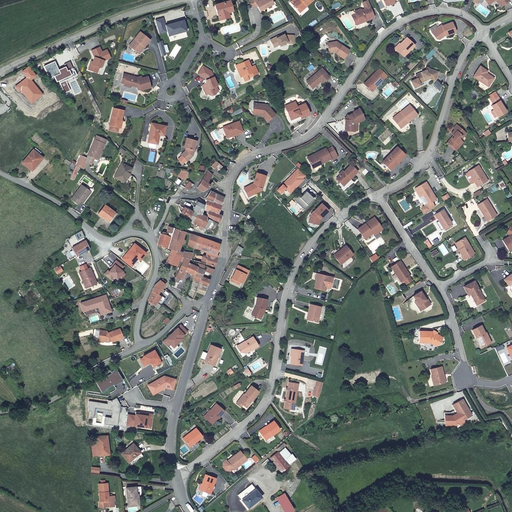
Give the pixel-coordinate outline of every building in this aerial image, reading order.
[(255,5),(258,11),(272,4),(269,0),(253,0),(252,0),(249,0),(248,1),(251,8),(255,5)] [(298,0),(293,5),(299,13),(314,0),(313,0),(298,0)] [(356,17),(352,19),(354,24),(357,25),(373,18),(374,15),(367,0),(366,0),(362,2),(365,9),(366,11),(363,12),(362,10),(361,9),(354,12),(355,14),(356,17)] [(223,14),(227,13),(231,12),(228,1),(213,5),(217,21),(224,19),(223,14)] [(162,18),(154,20),(157,30),(160,29),(161,33),(166,32),(167,36),(185,31),(182,20),(164,25),(162,18)] [(441,25),(432,33),(436,40),(439,40),(442,38),(443,36),(445,35),(446,36),(456,32),(452,23),(442,27),(441,25)] [(142,46),(143,47),(149,40),(138,32),(133,39),(128,45),(137,52),(142,46)] [(279,47),(286,43),(286,44),(292,44),(292,36),(283,35),(283,34),(275,38),(274,38),(269,40),(272,48),(278,45),(279,47)] [(408,37),(396,49),(404,57),(415,45),(408,37)] [(161,41),(156,42),(160,56),(165,55),(161,41)] [(334,52),(343,58),(349,50),(337,41),(327,43),(328,51),(331,52),(334,52)] [(89,64),(87,69),(92,71),(94,70),(95,66),(98,67),(100,66),(102,60),(109,58),(106,50),(101,52),(98,47),(90,50),(93,57),(92,61),(91,64),(89,64)] [(241,77),(251,73),(252,76),(257,74),(253,65),(250,67),(248,62),(247,60),(235,66),(237,72),(239,71),(241,77)] [(53,61),(43,66),(48,78),(54,75),(57,82),(58,81),(64,94),(70,91),(65,80),(76,75),(73,70),(72,70),(71,68),(72,68),(69,61),(63,64),(64,66),(57,69),(53,61)] [(488,71),(483,68),(480,66),(473,77),(488,87),(493,79),(489,77),(487,76),(485,75),(486,75),(487,73),(488,71)] [(201,67),(196,74),(203,79),(205,83),(201,85),(200,87),(202,91),(205,90),(206,94),(210,96),(213,94),(214,92),(216,91),(214,86),(215,86),(209,72),(201,67)] [(377,84),(387,75),(379,67),(363,83),(369,89),(376,83),(377,84)] [(417,79),(411,81),(414,88),(419,86),(420,83),(424,81),(425,80),(430,78),(436,81),(439,72),(428,68),(426,71),(416,75),(417,79)] [(307,80),(313,88),(318,83),(318,82),(320,81),(322,83),(328,78),(321,69),(314,74),(307,80)] [(251,73),(241,77),(243,82),(248,80),(248,78),(252,76),(251,73)] [(130,86),(131,86),(132,85),(135,86),(135,89),(138,89),(138,90),(139,90),(148,88),(146,77),(140,78),(140,76),(135,77),(132,76),(126,75),(124,84),(130,86)] [(311,89),(313,88),(307,80),(305,82),(311,89)] [(378,85),(377,84),(376,83),(369,89),(371,90),(372,91),(378,85)] [(487,96),(492,104),(490,105),(497,116),(499,115),(506,111),(504,109),(501,104),(502,103),(494,91),(487,96)] [(283,107),(289,119),(293,116),(294,117),(298,115),(299,117),(300,119),(301,118),(309,115),(304,104),(297,107),(294,102),(283,107)] [(252,104),(251,111),(259,113),(261,115),(260,116),(266,123),(274,116),(266,106),(252,104)] [(407,119),(408,121),(417,115),(410,104),(392,118),(398,126),(400,126),(403,123),(402,122),(407,119)] [(112,108),(108,125),(109,125),(117,127),(118,128),(123,111),(112,108)] [(345,119),(345,121),(344,130),(354,131),(355,123),(358,122),(365,118),(359,108),(353,111),(353,112),(348,114),(349,117),(347,119),(345,119)] [(400,128),(408,121),(407,119),(402,122),(403,123),(400,126),(398,126),(398,127),(400,128)] [(237,122),(221,128),(225,137),(232,135),(233,136),(241,132),(237,122)] [(151,123),(146,143),(156,145),(158,136),(163,136),(165,127),(151,123)] [(458,139),(463,132),(456,125),(455,125),(452,130),(453,131),(450,135),(452,137),(447,143),(452,148),(454,150),(462,142),(459,140),(458,139)] [(81,154),(76,164),(84,168),(87,161),(91,163),(94,156),(98,157),(106,138),(96,134),(87,156),(81,154)] [(186,139),(184,148),(185,148),(186,149),(186,152),(184,151),(180,156),(186,162),(191,158),(193,151),(194,151),(196,142),(186,139)] [(316,155),(307,159),(312,168),(330,158),(331,160),(337,157),(332,147),(326,150),(325,148),(315,153),(316,155)] [(397,147),(383,162),(391,170),(405,155),(397,147)] [(32,149),(21,162),(31,170),(42,157),(32,149)] [(122,163),(115,178),(125,183),(133,168),(122,163)] [(76,164),(71,177),(75,178),(78,171),(77,171),(79,166),(76,164)] [(345,183),(348,181),(346,179),(349,176),(351,178),(357,171),(350,164),(343,170),(343,171),(343,170),(339,173),(340,174),(336,178),(340,182),(342,180),(343,182),(345,183)] [(488,181),(478,165),(468,172),(477,187),(488,181)] [(302,178),(305,175),(298,168),(281,185),(288,192),(295,186),(296,186),(303,179),(302,178)] [(206,171),(204,175),(203,177),(196,187),(202,191),(209,185),(206,183),(208,180),(211,175),(206,171)] [(266,177),(257,174),(253,184),(247,187),(251,196),(261,191),(266,177)] [(414,189),(424,206),(422,207),(421,211),(423,214),(434,207),(430,202),(435,199),(429,189),(428,190),(424,183),(414,189)] [(82,185),(71,199),(78,204),(80,201),(83,203),(92,192),(82,185)] [(203,198),(207,199),(212,202),(215,194),(209,191),(206,194),(203,198)] [(307,205),(309,202),(313,198),(305,191),(301,196),(298,192),(292,198),(302,208),(306,204),(307,205)] [(212,202),(221,205),(224,198),(215,194),(212,202)] [(188,219),(193,221),(198,212),(202,214),(204,201),(198,198),(197,202),(194,210),(186,207),(184,210),(182,209),(181,211),(183,215),(188,219)] [(218,212),(221,205),(212,202),(207,199),(205,206),(208,215),(221,221),(222,215),(218,212)] [(496,215),(486,199),(477,204),(477,205),(479,208),(480,208),(485,216),(484,217),(487,221),(496,215)] [(308,222),(318,225),(320,219),(328,210),(321,203),(310,214),(308,222)] [(106,205),(100,214),(106,219),(105,221),(111,225),(118,215),(106,205)] [(433,215),(438,222),(442,229),(450,224),(441,210),(433,215)] [(198,212),(193,221),(204,227),(207,222),(207,217),(202,214),(198,212)] [(367,226),(377,220),(375,217),(366,224),(367,226)] [(373,234),(382,228),(377,220),(367,226),(366,224),(358,229),(365,239),(373,234)] [(175,228),(173,228),(167,248),(170,248),(166,262),(176,265),(178,259),(181,251),(178,250),(181,244),(182,244),(183,243),(183,241),(182,240),(185,232),(183,231),(184,228),(176,225),(175,228)] [(167,248),(173,228),(169,226),(166,234),(160,233),(156,245),(167,248)] [(383,230),(382,228),(373,234),(374,236),(383,230)] [(511,229),(509,236),(501,240),(507,249),(508,251),(511,247),(511,229)] [(75,235),(78,240),(85,237),(83,230),(75,235)] [(219,245),(190,234),(187,245),(189,245),(194,247),(206,252),(205,256),(195,254),(193,260),(215,267),(217,255),(216,254),(219,245)] [(72,248),(77,256),(90,249),(86,240),(72,248)] [(460,251),(457,253),(463,262),(464,261),(466,260),(474,255),(468,246),(464,240),(456,245),(460,251)] [(122,260),(131,267),(137,259),(140,260),(146,253),(134,244),(122,260)] [(341,251),(334,257),(341,264),(353,254),(346,245),(340,250),(341,251)] [(181,251),(178,259),(182,260),(183,257),(189,259),(190,259),(192,254),(181,251)] [(183,257),(182,260),(178,269),(183,272),(188,261),(189,259),(183,257)] [(108,270),(105,274),(112,279),(114,276),(117,278),(120,275),(123,271),(121,269),(123,266),(116,260),(114,264),(115,265),(113,267),(110,271),(108,270)] [(391,266),(401,282),(403,280),(406,284),(411,281),(409,277),(405,271),(406,271),(400,260),(399,261),(391,266)] [(194,264),(188,261),(183,272),(178,269),(174,279),(179,282),(179,281),(182,283),(186,272),(194,275),(198,263),(195,262),(194,264)] [(207,266),(198,263),(194,275),(192,279),(195,281),(195,282),(199,284),(202,278),(207,266)] [(82,271),(80,273),(83,280),(84,279),(88,288),(98,283),(91,268),(88,269),(86,264),(80,267),(82,271)] [(214,270),(207,266),(202,278),(199,284),(193,299),(196,300),(196,299),(198,294),(199,294),(200,293),(204,294),(205,292),(209,282),(210,282),(214,270)] [(239,266),(233,279),(240,283),(242,284),(247,276),(248,276),(250,272),(239,266)] [(511,272),(503,278),(507,285),(509,285),(511,288),(511,290),(511,291),(511,272)] [(317,274),(313,289),(325,292),(326,287),(330,288),(333,278),(317,274)] [(155,283),(148,300),(155,305),(157,301),(161,295),(158,293),(163,285),(164,283),(160,279),(155,283)] [(483,299),(474,279),(462,285),(466,293),(463,295),(469,306),(475,303),(483,299)] [(414,299),(416,301),(418,305),(416,305),(420,310),(421,310),(428,305),(420,291),(412,296),(414,299)] [(104,313),(111,310),(106,294),(80,303),(83,311),(99,306),(101,305),(104,313)] [(264,310),(267,300),(257,297),(254,309),(251,315),(260,319),(262,315),(263,310),(264,310)] [(318,315),(320,307),(309,305),(307,313),(308,313),(306,320),(317,323),(318,315)] [(181,337),(187,331),(180,324),(165,338),(173,346),(175,344),(182,338),(181,337)] [(486,338),(488,337),(485,330),(484,331),(480,324),(471,328),(475,336),(476,335),(481,346),(488,343),(486,338)] [(99,330),(97,339),(101,340),(102,342),(107,343),(108,342),(112,340),(113,342),(123,337),(119,329),(108,335),(106,332),(99,330)] [(418,342),(429,343),(430,343),(434,346),(438,345),(442,338),(436,334),(435,334),(432,334),(432,331),(431,331),(418,330),(418,342)] [(242,353),(243,353),(249,349),(251,351),(258,346),(252,337),(236,347),(240,352),(242,353)] [(173,346),(165,338),(163,340),(173,352),(178,346),(175,344),(173,346)] [(202,363),(211,365),(214,357),(216,358),(219,348),(208,345),(205,354),(206,355),(206,356),(204,357),(202,363)] [(291,349),(289,364),(300,366),(302,351),(298,350),(291,349)] [(151,362),(153,365),(160,361),(156,354),(155,354),(152,350),(142,355),(143,356),(140,358),(143,364),(148,361),(151,362)] [(430,369),(434,385),(446,382),(442,366),(430,369)] [(94,379),(101,391),(106,389),(105,388),(112,383),(113,384),(122,379),(116,367),(110,370),(111,372),(101,377),(100,376),(94,379)] [(150,382),(155,391),(161,389),(159,386),(161,385),(164,387),(170,389),(174,379),(163,375),(150,382)] [(155,391),(150,382),(147,384),(152,393),(155,391)] [(287,382),(286,389),(285,392),(284,400),(283,403),(282,408),(292,410),(297,384),(287,382)] [(319,394),(321,384),(316,382),(315,387),(313,392),(312,397),(317,399),(319,394)] [(238,402),(242,405),(246,408),(250,403),(249,401),(251,399),(252,399),(258,392),(250,386),(238,402)] [(104,416),(103,423),(117,424),(119,411),(119,405),(120,404),(116,396),(111,399),(107,399),(107,403),(88,400),(87,406),(88,406),(88,410),(90,410),(90,413),(93,414),(94,407),(112,409),(111,416),(104,416)] [(470,415),(461,399),(451,404),(454,409),(456,413),(451,415),(445,415),(445,425),(454,425),(457,423),(458,424),(463,421),(461,420),(470,415)] [(218,418),(223,412),(215,404),(209,410),(210,411),(204,417),(211,424),(217,417),(218,418)] [(451,415),(456,413),(454,409),(450,412),(443,412),(443,425),(445,425),(445,415),(451,415)] [(127,413),(125,423),(144,426),(145,421),(150,421),(151,415),(139,414),(139,411),(135,411),(134,414),(127,413)] [(279,429),(272,420),(264,426),(265,427),(259,432),(265,440),(278,430),(279,429)] [(201,437),(195,428),(182,439),(188,446),(194,441),(195,442),(201,437)] [(96,436),(98,455),(108,454),(106,435),(96,436)] [(290,454),(281,440),(273,447),(276,452),(282,460),(290,454)] [(119,450),(130,464),(142,455),(132,441),(119,450)] [(233,469),(246,459),(240,450),(234,455),(235,457),(228,462),(226,460),(223,462),(222,466),(225,469),(230,470),(232,468),(233,469)] [(282,460),(276,452),(268,458),(278,473),(287,467),(286,465),(294,459),(290,454),(282,460)] [(210,494),(216,478),(206,474),(200,490),(210,494)] [(104,505),(114,504),(113,499),(115,498),(115,493),(108,494),(108,489),(107,481),(97,482),(98,490),(99,500),(103,500),(104,505)] [(126,486),(128,505),(140,504),(139,492),(137,493),(136,487),(140,487),(140,484),(126,486)] [(237,495),(247,507),(260,496),(256,491),(250,484),(237,495)] [(287,511),(293,509),(282,491),(274,496),(283,511),(287,511)]
